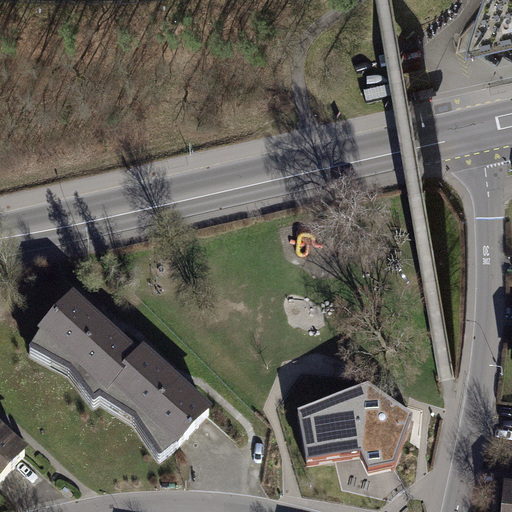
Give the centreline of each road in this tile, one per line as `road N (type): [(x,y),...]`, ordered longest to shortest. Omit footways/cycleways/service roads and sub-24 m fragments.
road 1 (primary): [(479,131),(0,235)]
road 2 (residential): [(457,511),(489,323),(479,131)]
road 3 (residential): [(102,510),(172,504),(260,511)]
